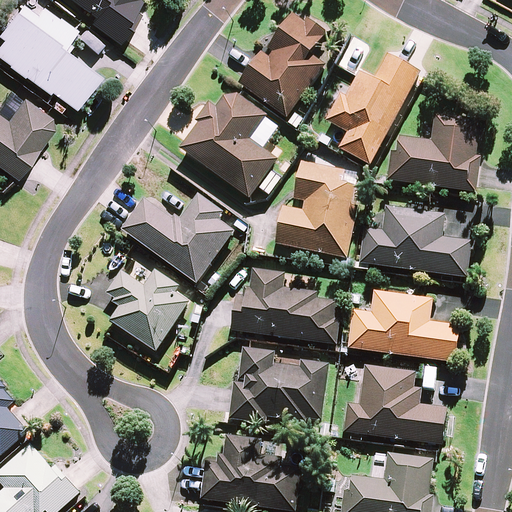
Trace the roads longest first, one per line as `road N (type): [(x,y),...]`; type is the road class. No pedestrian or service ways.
road 1 (residential): [(81,380),(58,345),(44,271),(83,193),(230,0)]
road 2 (residential): [(169,426),(154,459),(132,460),(111,448),(81,380)]
road 3 (residential): [(494,511),(511,383)]
road 4 (residential): [(511,54),(401,0)]
